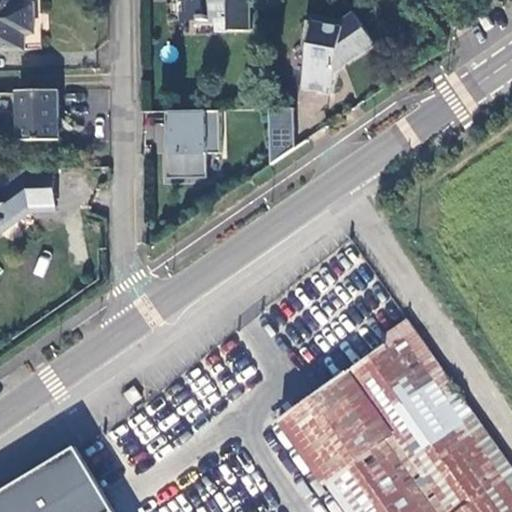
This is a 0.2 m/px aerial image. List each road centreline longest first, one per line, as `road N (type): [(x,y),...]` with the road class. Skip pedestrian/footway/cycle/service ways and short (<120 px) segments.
road 1 (secondary): [(453,102),(149,312)]
road 2 (track): [(511,452),(339,181)]
road 3 (unclassified): [(128,0),(133,283),(149,312)]
road 4 (secondary): [(149,312),(0,415)]
